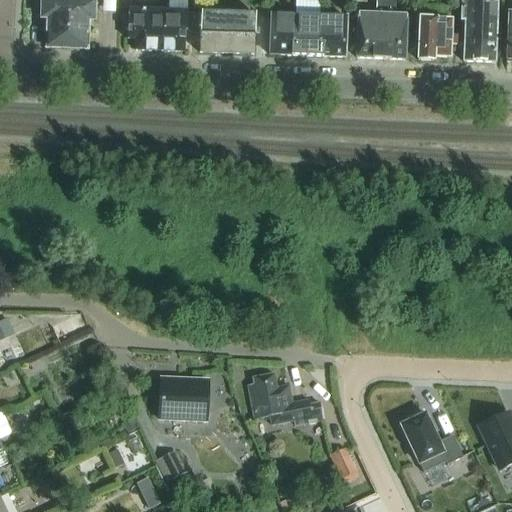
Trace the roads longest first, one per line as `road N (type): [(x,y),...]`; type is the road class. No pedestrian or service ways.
road 1 (unclassified): [(511,95),(0,70)]
road 2 (unclassified): [(0,301),(73,303),(138,348),(296,360)]
road 3 (residential): [(511,377),(369,372),(355,383),(349,413),(397,511)]
